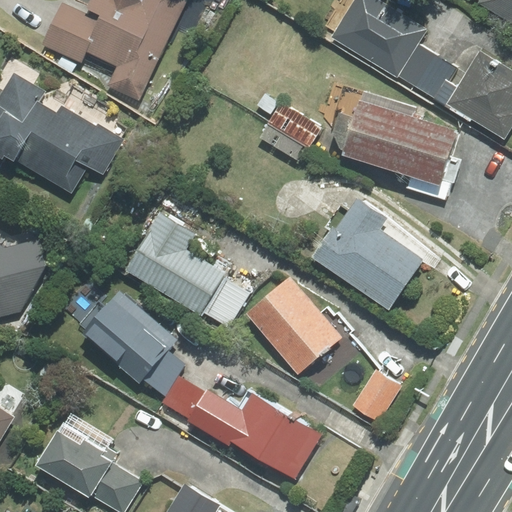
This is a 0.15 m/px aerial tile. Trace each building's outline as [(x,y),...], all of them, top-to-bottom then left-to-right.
[(91,0),(86,12),(59,1),(39,49),(81,67),(87,54),(115,65),(106,87),(140,102),(157,62),(164,65),(190,0),(91,0)] [(398,79),(417,47),(428,28),(379,0),(343,0),(323,35),(398,79)] [(511,0),(471,0),(471,1),(511,25),(511,0)] [(417,47),(398,79),(445,107),(464,75),(417,47)] [(464,75),(445,107),(503,141),(511,124),(511,71),(478,51),(464,75)] [(124,141),(62,107),(57,118),(36,106),(44,93),(10,74),(0,92),(0,161),(14,169),(20,160),(72,188),(85,166),(104,177),(124,141)] [(332,150),(408,176),(403,189),(445,203),(459,163),(447,159),(455,136),(349,100),(332,150)] [(321,129),(281,101),(266,123),(307,151),(321,129)] [(382,222),(350,199),(307,258),(383,313),(419,262),(376,231),(382,222)] [(158,209),(122,269),(224,331),(249,290),(182,249),(194,230),(158,209)] [(0,318),(20,313),(43,263),(37,242),(0,252),(0,318)] [(290,277),(243,314),(292,377),(339,340),(290,277)] [(82,334),(158,397),(180,370),(163,355),(176,339),(118,291),(82,334)] [(403,390),(367,373),(350,409),(385,426),(403,390)] [(200,389),(179,375),(159,403),(180,418),(200,389)] [(255,457),(281,408),(248,390),(239,407),(202,387),(185,419),(255,457)] [(0,433),(10,417),(0,411),(0,433)] [(321,440),(281,416),(255,459),(296,483),(321,440)] [(49,429),(30,465),(116,511),(128,511),(145,481),(49,429)] [(215,511),(219,506),(178,482),(161,511),(215,511)]
